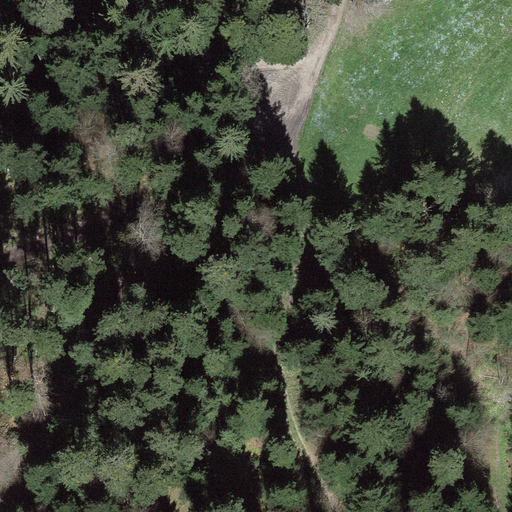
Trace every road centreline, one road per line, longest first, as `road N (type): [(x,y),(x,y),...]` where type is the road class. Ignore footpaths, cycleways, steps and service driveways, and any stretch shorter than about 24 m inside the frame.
road 1 (track): [(0,265),(290,136),(318,58)]
road 2 (track): [(290,136),(303,221),(280,363),(296,437),(332,511)]
road 3 (track): [(318,58),(265,67),(112,55),(0,34)]
